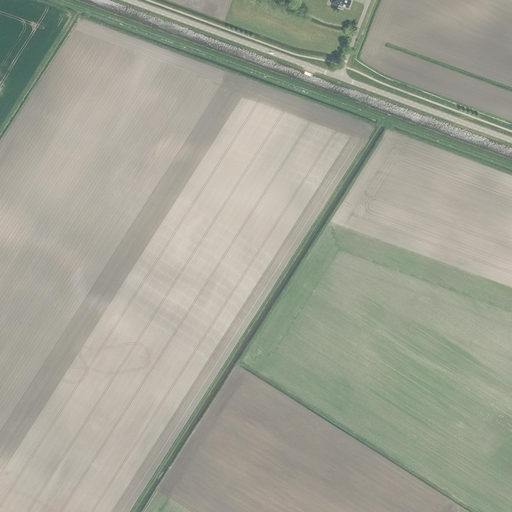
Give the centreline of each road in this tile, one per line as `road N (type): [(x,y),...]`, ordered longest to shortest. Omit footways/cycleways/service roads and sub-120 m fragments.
road 1 (tertiary): [(338,77),(127,0)]
road 2 (tertiary): [(511,141),(338,77)]
